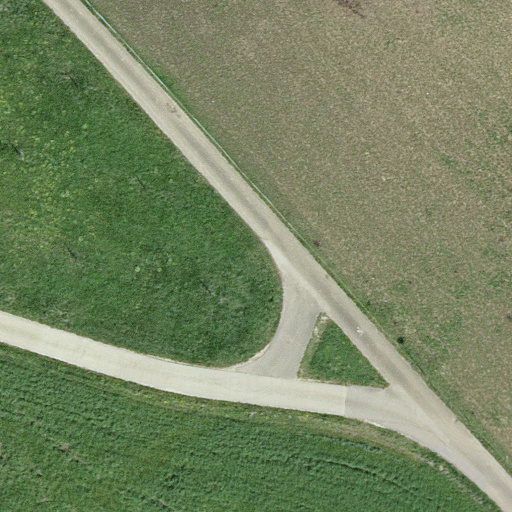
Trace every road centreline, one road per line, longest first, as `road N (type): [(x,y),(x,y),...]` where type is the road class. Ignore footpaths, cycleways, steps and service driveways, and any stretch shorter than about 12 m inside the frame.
road 1 (track): [(58,0),(296,259),(428,417)]
road 2 (unclassified): [(0,324),(178,375),(428,417),(511,501)]
road 3 (track): [(296,259),(295,318),(255,390)]
